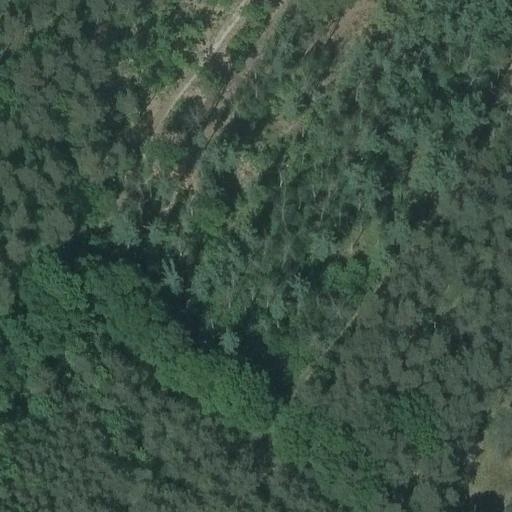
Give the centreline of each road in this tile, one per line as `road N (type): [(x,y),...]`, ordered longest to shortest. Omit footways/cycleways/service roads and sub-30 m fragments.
road 1 (track): [(385,511),(138,292)]
road 2 (unknown): [(248,0),(147,138),(0,164)]
